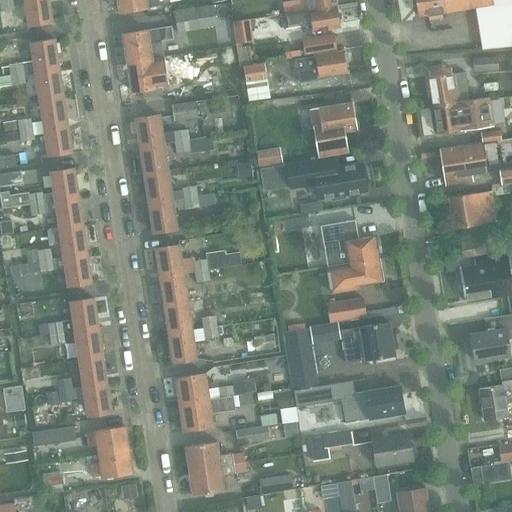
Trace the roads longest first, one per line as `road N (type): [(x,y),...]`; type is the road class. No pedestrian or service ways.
road 1 (residential): [(456,511),(375,0)]
road 2 (residential): [(165,511),(87,0)]
